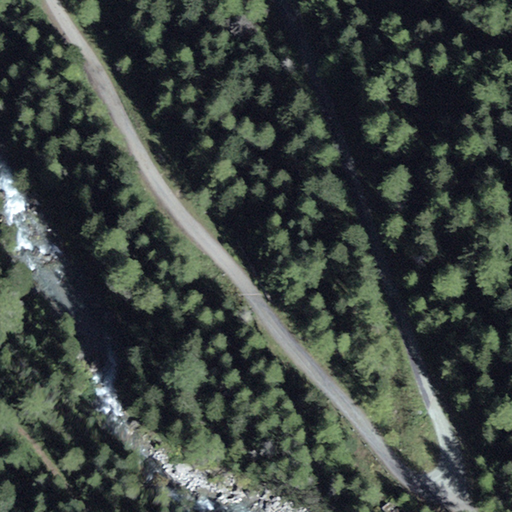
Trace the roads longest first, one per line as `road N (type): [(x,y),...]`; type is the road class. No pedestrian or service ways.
road 1 (track): [(470,511),(450,489),(432,492),(403,474),(172,204),(52,0)]
road 2 (track): [(281,0),(314,69),(445,434),(450,489)]
road 3 (track): [(0,409),(116,511)]
